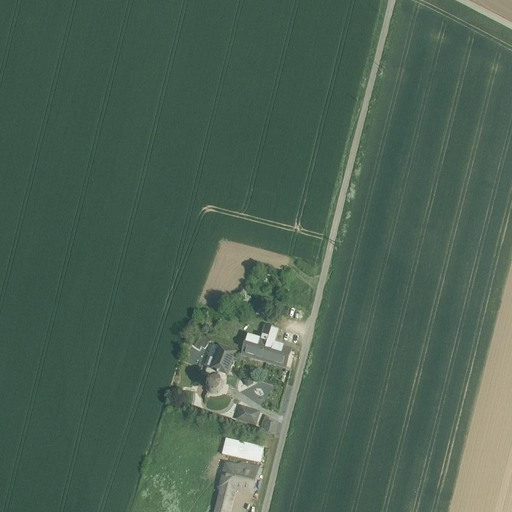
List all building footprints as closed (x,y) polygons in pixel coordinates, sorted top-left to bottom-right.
[(269,313),(258,309),(256,315),(268,319),(269,313)] [(292,349),(275,344),(279,331),(265,326),(261,340),(248,336),(242,356),(286,369),(292,349)] [(194,347),(198,350),(201,346),(203,349),(210,340),(204,335),(194,347)] [(235,353),(220,347),(211,369),(226,375),(235,353)] [(219,395),(222,392),(227,395),(230,388),(224,386),(223,382),(221,380),(218,378),(214,377),(211,378),(208,381),(207,384),(206,387),(207,390),(209,393),(212,395),(215,395),(219,395)] [(259,414),(242,408),(238,420),(255,425),(259,414)] [(277,424),(266,422),(264,433),(275,435),(277,424)] [(222,455),(261,463),(265,447),(226,438),(222,455)] [(241,470),(228,467),(223,487),(235,490),(253,494),(259,468),(242,464),(241,470)] [(229,511),(235,490),(223,487),(216,511),(229,511)]
